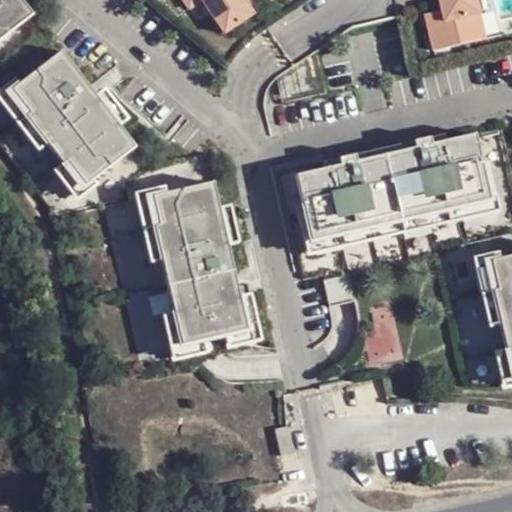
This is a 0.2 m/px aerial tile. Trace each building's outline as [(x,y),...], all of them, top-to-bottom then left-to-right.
[(0,0),(0,33),(24,14),(14,0),(0,0)] [(176,0),(183,9),(196,0),(217,34),(246,15),(236,0),(176,0)] [(474,0),(436,0),(439,12),(441,23),(425,26),(431,53),(484,42),(474,0)] [(439,12),(423,16),(425,26),(441,23),(439,12)] [(91,101),(54,52),(5,89),(24,114),(20,118),(56,165),(59,162),(79,186),(128,148),(112,128),(91,101)] [(292,179),(306,240),(335,233),(336,238),(367,231),(366,226),(427,213),(428,218),(457,211),(457,206),(487,199),(473,139),(429,148),(427,141),(410,145),(412,152),(353,165),(351,158),(320,164),(321,172),(292,179)] [(214,211),(207,185),(145,199),(153,229),(148,230),(175,349),(240,335),(230,290),(221,249),(214,211)] [(236,240),(231,205),(223,206),(228,242),(236,240)] [(511,261),(489,267),(495,297),(491,298),(504,356),(509,355),(511,369),(511,261)]
